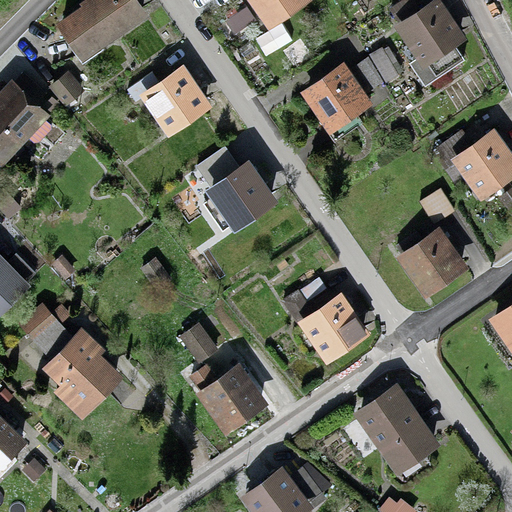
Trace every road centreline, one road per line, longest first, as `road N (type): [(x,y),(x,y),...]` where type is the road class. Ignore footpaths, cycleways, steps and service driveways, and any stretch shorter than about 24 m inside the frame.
road 1 (residential): [(407,340),(171,0)]
road 2 (residential): [(166,511),(407,340)]
road 3 (residential): [(511,486),(407,340)]
road 4 (residential): [(407,340),(511,272)]
